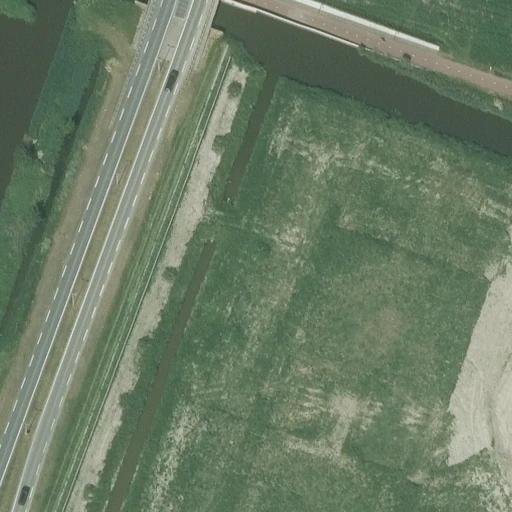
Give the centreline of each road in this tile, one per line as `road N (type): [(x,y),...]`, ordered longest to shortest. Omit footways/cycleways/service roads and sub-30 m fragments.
road 1 (primary): [(15,511),(200,0)]
road 2 (primary): [(169,0),(0,457)]
road 3 (residential): [(153,511),(187,415),(320,463)]
